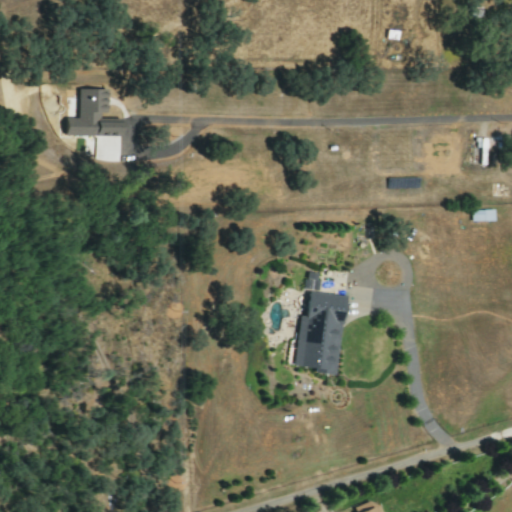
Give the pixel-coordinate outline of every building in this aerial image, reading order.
[(119,137),(119,120),(97,119),(97,112),(104,112),(104,89),(75,89),(75,118),(63,118),(63,136),(119,137)] [(491,210),(468,211),(468,222),(491,221),(491,210)] [(302,290),(315,290),(316,273),(303,273),(302,290)] [(333,376),(342,296),(306,292),(303,316),(297,315),(291,366),(312,369),(312,373),(333,376)] [(350,508),(351,511),(377,511),(373,499),(350,508)]
